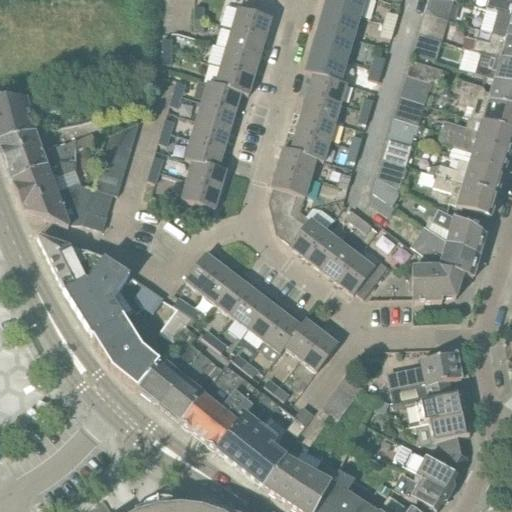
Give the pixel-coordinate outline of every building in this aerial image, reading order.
[(366,0),(327,0),(324,10),(360,20),(366,0)] [(428,0),(424,16),(448,23),(454,1),(449,0),(428,0)] [(511,0),(488,0),(485,11),(511,18),(511,0)] [(354,42),(360,20),(324,10),(318,32),(354,42)] [(193,24),(202,24),(202,11),(193,11),(193,24)] [(491,36),(511,42),(511,18),(485,11),(485,12),(497,16),(491,36)] [(231,32),(265,42),(271,22),(237,12),(231,32)] [(383,27),(395,30),(398,18),(386,15),(383,27)] [(418,37),(442,44),(448,23),(424,16),(418,37)] [(202,24),(193,24),(193,36),(202,36),(202,24)] [(395,30),(383,27),(379,39),(391,42),(395,30)] [(226,51),(259,61),(265,42),(231,32),(226,51)] [(347,65),(354,42),(318,32),(311,54),(347,65)] [(461,50),(511,65),(511,42),(491,36),(488,46),(465,39),(461,50)] [(442,44),(418,37),(412,57),(436,64),(442,44)] [(162,56),(170,56),(170,43),(161,43),(162,56)] [(225,52),(212,48),(207,66),(220,69),(220,71),(253,80),(259,61),(226,51),(225,52)] [(487,81),(511,88),(511,65),(461,50),(461,51),(480,56),(474,77),(487,81)] [(341,87),(347,65),(311,54),(305,76),(312,78),(341,87)] [(162,68),(171,68),(170,56),(162,56),(162,68)] [(370,70),(381,74),(385,62),(373,58),(370,70)] [(406,79),(430,87),(438,89),(443,73),(410,63),(406,79)] [(381,74),(370,70),(366,82),(378,85),(381,74)] [(214,90),(240,98),(248,100),(253,80),(220,71),(215,88),(214,90)] [(347,89),(341,87),(312,78),(307,97),(342,108),(347,89)] [(400,100),(424,107),(430,87),(406,79),(400,100)] [(453,93),(511,111),(511,88),(487,81),(485,85),(491,87),(489,96),(485,95),(483,90),(456,82),(453,93)] [(172,97),(182,100),(186,88),(176,85),(172,97)] [(240,98),(214,90),(215,88),(206,85),(200,106),(235,116),(240,98)] [(463,119),(511,134),(511,111),(453,93),(453,94),(461,97),(457,107),(466,110),(463,119)] [(182,100),(172,97),(169,110),(178,113),(182,100)] [(336,127),(342,108),(307,97),(301,116),(336,127)] [(0,144),(36,136),(33,124),(40,122),(39,117),(60,117),(60,112),(69,112),(93,109),(91,100),(76,102),(76,101),(49,102),(30,102),(0,102),(0,144)] [(393,123),(413,127),(418,129),(424,107),(400,100),(393,123)] [(360,113),(369,116),(373,104),(363,101),(360,113)] [(195,125),(229,135),(235,116),(200,106),(195,125)] [(369,116),(360,113),(356,126),(365,128),(369,116)] [(330,146),(336,127),(301,116),(295,135),(330,146)] [(440,136),(509,156),(511,145),(511,134),(463,119),(468,121),(466,130),(444,124),(440,136)] [(161,135),(171,138),(175,125),(165,123),(161,135)] [(387,143),(411,151),(412,149),(411,148),(414,137),(411,136),(413,127),(393,123),(387,143)] [(189,143),(223,154),(229,135),(195,125),(189,143)] [(108,146),(131,153),(139,126),(110,139),(108,146)] [(171,138),(161,135),(157,148),(167,151),(171,138)] [(290,154),(317,162),(316,164),(324,166),(330,146),(295,135),(290,154)] [(59,166),(76,166),(76,155),(90,149),(90,138),(43,155),(36,136),(0,144),(0,156),(11,184),(59,166)] [(458,164),(502,177),(509,156),(440,136),(437,147),(452,151),(449,160),(458,163),(458,164)] [(349,151),(358,154),(362,141),(352,139),(349,151)] [(223,154),(189,143),(183,163),(191,166),(192,164),(218,172),(223,154)] [(381,164),(405,172),(411,151),(387,143),(381,164)] [(105,158),(127,165),(131,153),(108,146),(105,158)] [(358,154),(349,151),(345,164),(354,166),(358,154)] [(316,164),(317,162),(290,154),(282,152),(276,172),(311,182),(316,164)] [(101,170),(124,177),(127,165),(105,158),(101,170)] [(150,173),(158,175),(162,163),(154,160),(150,173)] [(186,185),(220,195),(226,175),(218,172),(192,164),(191,166),(186,185)] [(405,172),(381,164),(376,181),(399,193),(405,172)] [(435,181),(496,199),(502,177),(458,164),(455,173),(439,168),(435,181)] [(94,194),(94,193),(78,188),(80,187),(75,174),(76,166),(59,166),(11,184),(24,216),(67,232),(68,230),(83,230),(88,215),(106,220),(112,199),(94,194)] [(98,182),(120,189),(124,177),(101,170),(98,182)] [(272,192),(304,201),(305,201),(311,182),(276,172),(270,192),(272,192)] [(158,175),(150,173),(146,185),(155,188),(158,175)] [(347,192),(350,180),(341,177),(338,190),(347,192)] [(455,209),(455,210),(490,220),(496,199),(435,181),(432,191),(451,196),(448,207),(455,209)] [(94,194),(112,199),(117,201),(120,189),(98,182),(94,193),(94,194)] [(220,195),(186,185),(180,204),(214,214),(220,195)] [(372,196),(392,209),(398,200),(375,185),(372,196)] [(301,212),(304,201),(272,192),(269,204),(301,212)] [(394,211),(392,209),(372,196),(368,208),(388,221),(394,211)] [(300,215),(301,212),(269,204),(268,208),(272,223),(300,215)] [(445,247),(478,260),(485,238),(430,209),(426,216),(430,218),(427,223),(425,231),(424,230),(423,232),(422,232),(423,232),(445,246),(445,247)] [(345,222),(355,230),(361,222),(351,214),(345,222)] [(88,215),(83,230),(101,235),(106,220),(88,215)] [(275,238),(280,242),(301,216),(300,215),(272,223),(275,238)] [(280,242),(289,249),(310,223),(301,216),(280,242)] [(288,251),(304,263),(326,234),(310,222),(310,223),(289,249),(288,251)] [(361,222),(355,230),(356,230),(352,236),(361,243),(371,230),(361,222)] [(432,270),(438,272),(462,279),(472,282),(478,260),(445,247),(445,246),(423,232),(422,232),(423,232),(415,227),(408,238),(441,259),(438,269),(432,270)] [(304,263),(320,276),(342,246),(326,234),(304,263)] [(85,287),(103,264),(100,262),(68,250),(39,241),(37,242),(64,298),(85,287)] [(320,276),(336,288),(359,259),(342,246),(320,276)] [(184,286),(199,298),(220,270),(205,258),(184,286)] [(359,259),(336,288),(352,300),(354,297),(363,303),(387,271),(379,265),(375,271),(359,259)] [(91,341),(122,320),(118,314),(137,286),(103,264),(85,287),(64,298),(91,341)] [(199,298),(215,310),(236,282),(220,270),(199,298)] [(432,270),(411,270),(412,307),(441,306),(441,302),(451,302),(451,303),(455,302),(462,279),(438,272),(432,270)] [(215,310),(231,322),(252,294),(236,282),(215,310)] [(143,312),(152,318),(162,303),(146,293),(136,307),(139,308),(143,312)] [(231,322),(247,334),(268,306),(252,294),(231,322)] [(173,310),(184,317),(190,310),(178,302),(173,310)] [(247,334),(263,346),(284,318),(268,306),(247,334)] [(132,313),(133,314),(135,317),(143,312),(139,308),(132,313)] [(172,348),(186,331),(192,323),(184,317),(173,310),(172,309),(171,310),(176,313),(160,337),(172,346),(171,347),(172,348)] [(184,317),(192,323),(194,324),(199,316),(190,310),(184,317)] [(284,353),(283,352),(299,330),(284,318),(263,346),(280,359),(284,353)] [(136,393),(162,363),(160,361),(158,364),(157,362),(156,363),(143,352),(142,352),(122,320),(91,341),(111,373),(136,393)] [(283,352),(284,353),(299,364),(321,336),(304,324),(299,330),(283,352)] [(136,393),(159,412),(203,358),(191,348),(197,340),(186,331),(172,348),(183,356),(172,371),(162,363),(136,393)] [(201,341),(211,349),(217,341),(207,333),(201,341)] [(299,364),(316,376),(337,349),(321,336),(299,364)] [(217,341),(211,349),(221,357),(227,349),(217,341)] [(460,383),(455,357),(420,365),(424,386),(389,393),(393,410),(415,406),(455,398),(453,385),(460,383)] [(197,383),(203,375),(211,365),(203,358),(159,412),(181,429),(203,400),(206,397),(193,387),(197,383)] [(232,365),(242,373),(248,366),(238,358),(232,365)] [(220,373),(211,366),(203,376),(212,383),(220,373)] [(248,366),(242,373),(252,381),(258,374),(248,366)] [(203,400),(181,429),(215,456),(239,427),(241,423),(253,408),(262,396),(228,370),(215,384),(206,397),(203,400)] [(336,390),(354,401),(361,391),(344,380),(336,390)] [(263,390),(273,398),(279,390),(269,382),(263,390)] [(279,390),(273,398),(284,406),(290,398),(279,390)] [(328,401),(346,412),(354,401),(336,390),(328,401)] [(361,391),(354,401),(372,412),(378,401),(361,391)] [(215,456),(260,491),(284,460),(296,444),(315,420),(314,419),(302,410),(294,421),(262,396),(253,408),(241,423),(239,427),(215,456)] [(462,409),(460,397),(455,398),(415,406),(419,427),(420,426),(420,428),(429,426),(435,424),(467,417),(466,412),(462,409)] [(319,412),(331,420),(337,424),(346,412),(328,401),(319,412)] [(296,444),(309,452),(331,420),(319,412),(314,419),(315,420),(296,444)] [(437,458),(466,461),(462,441),(468,440),(467,433),(470,428),(467,417),(435,424),(429,426),(433,446),(436,446),(438,456),(437,458)] [(261,492),(290,511),(317,511),(330,486),(336,477),(338,473),(325,467),(319,479),(314,476),(321,463),(307,455),(309,452),(296,444),(284,460),(260,491),(261,492)] [(414,481),(449,499),(454,491),(453,486),(466,461),(437,458),(433,465),(425,461),(414,481)] [(317,511),(382,511),(390,501),(388,500),(380,511),(372,511),(347,495),(355,484),(338,475),(339,474),(338,473),(336,477),(330,486),(317,511)] [(414,481),(404,500),(425,511),(438,511),(441,507),(446,505),(449,499),(414,481)] [(380,487),(377,493),(386,499),(390,493),(380,487)] [(406,511),(390,501),(382,511),(406,511)] [(201,511),(202,511),(201,511),(200,511),(191,511),(179,511),(170,511),(172,505),(168,504),(164,503),(160,503),(157,504),(156,502),(155,503),(155,504),(153,504),(150,505),(146,507),(143,509),(142,510),(142,511),(201,511)]
